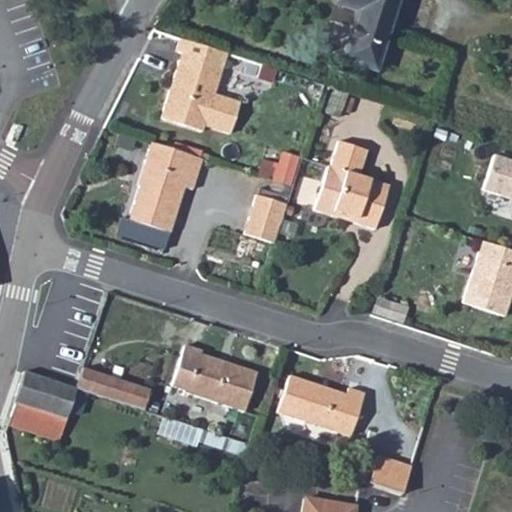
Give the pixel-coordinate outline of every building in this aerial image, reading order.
[(395,0),(334,0),(333,4),(357,11),(341,61),(373,71),(395,0)] [(173,51),(180,54),(160,119),(201,132),(203,126),(229,135),(239,103),(213,95),(226,55),(208,49),(177,40),(173,51)] [(329,169),(326,168),(313,211),(341,220),(343,216),(354,219),(353,224),(373,231),(387,187),(357,178),(365,151),(337,142),(329,169)] [(183,187),(191,190),(201,160),(150,143),(144,164),(148,165),(141,188),(138,187),(128,221),(168,234),(183,187)] [(262,160),(257,176),(290,185),(298,157),(279,151),(275,164),(262,160)] [(511,162),(492,156),(481,191),(511,200),(511,162)] [(255,196),(243,235),(272,244),(285,205),(255,196)] [(511,252),(481,242),(461,304),(503,317),(511,287),(511,252)] [(406,309),(376,299),(371,314),(400,324),(406,309)] [(201,352),(183,346),(170,387),(183,391),(182,393),(243,413),(256,374),(227,365),(226,369),(217,366),(218,362),(199,356),(201,352)] [(142,411),(149,390),(82,369),(75,389),(142,411)] [(15,405),(65,422),(75,389),(23,372),(13,404),(15,405)] [(345,396),(288,377),(276,413),(349,437),(363,395),(347,389),(345,396)] [(7,426),(58,442),(65,422),(15,405),(7,426)] [(195,447),(201,430),(163,418),(157,435),(195,447)] [(511,499),(511,447),(510,447),(501,498),(511,499)] [(410,468),(377,457),(367,484),(401,496),(410,468)] [(301,511),(353,511),(354,508),(303,499),(301,511)]
